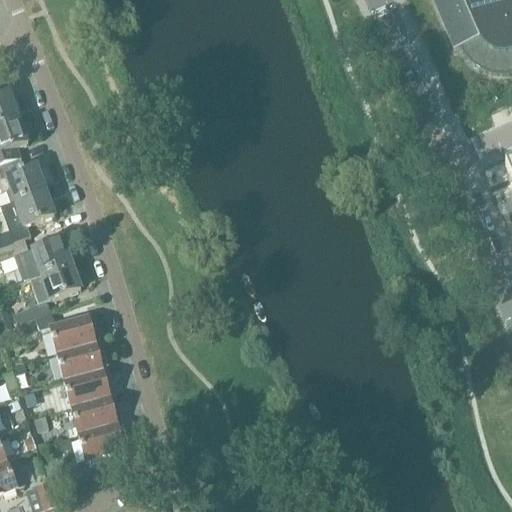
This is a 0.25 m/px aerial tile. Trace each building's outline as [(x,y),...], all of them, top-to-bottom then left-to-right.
[(453,53),(460,50),(462,54),(464,58),(466,60),(469,63),(472,66),(476,70),(480,72),(482,73),(487,75),(493,77),(496,77),(499,78),(502,78),(508,77),(511,76),(511,0),(431,0),(454,52),(453,52),(453,53)] [(0,129),(19,122),(10,97),(0,100),(0,129)] [(0,170),(20,164),(16,152),(28,148),(19,122),(0,129),(0,170)] [(511,161),(503,165),(511,184),(511,161)] [(6,196),(10,208),(45,196),(36,170),(6,181),(11,195),(6,196)] [(45,196),(10,208),(14,220),(19,218),(24,232),(54,221),(45,196)] [(0,252),(24,244),(20,233),(0,239),(0,252)] [(0,252),(0,266),(28,256),(24,244),(0,252)] [(32,270),(37,281),(71,269),(62,244),(32,254),(37,268),(32,270)] [(71,269),(37,281),(30,284),(39,309),(46,307),(80,295),(71,269)] [(17,332),(35,324),(51,318),(46,307),(39,309),(13,320),(17,332)] [(49,333),(57,360),(95,349),(91,335),(97,333),(94,320),(56,331),(51,318),(35,324),(38,333),(42,335),(49,333)] [(57,360),(64,386),(108,374),(105,362),(99,363),(95,349),(57,360)] [(64,386),(71,413),(110,402),(106,388),(111,387),(108,374),(64,386)] [(71,413),(78,440),(122,428),(119,415),(113,417),(110,402),(71,413)] [(122,428),(78,440),(85,467),(89,466),(90,470),(100,467),(99,463),(124,456),(120,442),(126,440),(122,428)] [(0,469),(11,465),(9,461),(5,463),(0,451),(0,469)] [(11,465),(0,469),(0,500),(4,499),(5,502),(15,498),(14,494),(24,490),(14,464),(11,465)] [(55,511),(47,489),(37,493),(43,511),(55,511)]
